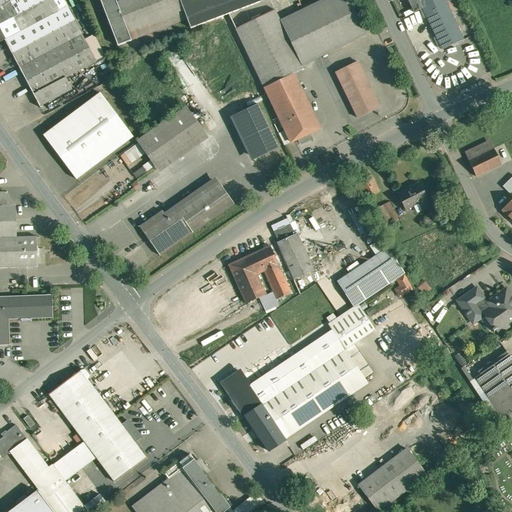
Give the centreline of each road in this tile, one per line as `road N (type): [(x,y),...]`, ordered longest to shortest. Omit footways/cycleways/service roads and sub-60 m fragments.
road 1 (residential): [(130,305),(278,200),(434,121)]
road 2 (residential): [(130,305),(287,511)]
road 3 (residential): [(0,129),(130,305)]
road 4 (residential): [(0,405),(130,305)]
road 5 (residential): [(434,121),(490,235),(511,250)]
road 6 (unknown): [(278,200),(246,157),(226,158),(172,188)]
road 7 (residential): [(379,0),(434,121)]
